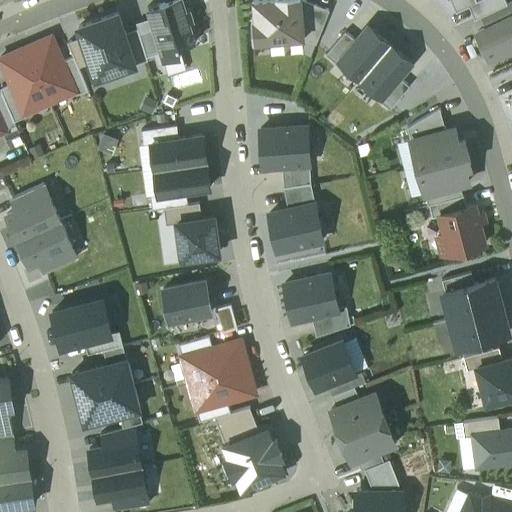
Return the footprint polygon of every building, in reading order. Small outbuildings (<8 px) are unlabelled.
[(151,3),(147,4),(151,16),(162,49),(164,56),(182,50),(180,44),(196,39),(190,19),(194,18),(190,7),(186,8),(183,0),(160,0),(159,0),(153,0),(150,1),(151,3)] [(254,0),(256,16),(252,17),(254,42),(269,41),(269,37),(303,34),(304,34),(301,0),(254,0)] [(329,7),(310,0),(301,0),(304,34),(303,34),(303,36),(306,37),(316,41),(329,7)] [(451,0),(456,10),(469,4),(477,0),(451,0)] [(507,2),(506,0),(477,0),(469,4),(474,17),(480,14),(507,2)] [(511,0),(510,0),(507,2),(480,14),(486,26),(511,13),(511,0)] [(118,11),(79,24),(82,35),(91,60),(96,75),(135,62),(125,30),(118,11)] [(511,13),(486,26),(477,30),(489,55),(511,44),(511,13)] [(151,16),(137,20),(138,26),(147,54),(162,49),(151,16)] [(369,23),(358,36),(356,38),(339,58),(340,58),(360,76),(390,41),(369,23)] [(138,26),(125,30),(135,62),(148,57),(147,54),(138,26)] [(356,38),(345,28),(326,51),(338,61),(340,58),(339,58),(356,38)] [(63,58),(52,33),(26,44),(50,99),(74,88),(76,88),(63,58)] [(74,53),(78,64),(91,60),(82,35),(68,40),(74,53)] [(411,60),(390,41),(360,76),(381,93),(382,94),(399,74),(411,60)] [(26,44),(0,55),(11,80),(24,110),(25,110),(50,99),(26,44)] [(78,64),(74,54),(63,58),(76,88),(74,88),(76,92),(88,87),(78,64)] [(410,83),(399,74),(382,94),(381,93),(379,96),(390,106),(410,83)] [(24,110),(11,80),(1,85),(2,88),(15,118),(27,113),(25,110),(24,110)] [(15,118),(2,88),(0,89),(0,114),(5,126),(16,122),(15,118)] [(440,106),(407,125),(411,137),(445,127),(440,106)] [(179,136),(177,123),(143,128),(144,141),(151,140),(179,136)] [(307,124),(260,127),(262,164),(283,162),(309,161),(307,124)] [(445,127),(411,137),(418,164),(467,151),(464,139),(459,140),(455,125),(445,127)] [(155,166),(207,159),(203,132),(179,136),(151,140),(155,166)] [(467,151),(418,164),(425,191),(460,182),(469,179),(465,164),(470,162),(467,151)] [(207,159),(155,166),(159,193),(187,189),(211,185),(207,159)] [(283,162),(284,185),(311,181),(309,161),(283,162)] [(288,207),(315,201),(311,181),(284,185),(288,207)] [(15,196),(20,208),(50,194),(45,182),(15,196)] [(460,182),(425,191),(428,202),(429,202),(463,193),(460,182)] [(189,201),(187,189),(159,193),(151,194),(153,206),(164,204),(189,201)] [(463,193),(429,202),(432,215),(440,213),(439,212),(467,205),(464,193),(463,193)] [(7,214),(18,238),(60,218),(50,194),(20,208),(7,214)] [(177,218),(202,215),(200,200),(189,201),(164,204),(166,222),(178,220),(177,218)] [(288,207),(269,211),(277,247),(322,237),(315,201),(288,207)] [(467,205),(439,212),(440,213),(445,233),(450,249),(450,250),(485,241),(477,213),(474,202),(467,205)] [(202,215),(177,218),(178,220),(182,255),(219,250),(214,213),(202,215)] [(60,218),(18,238),(30,262),(41,257),(72,243),(60,218)] [(445,233),(437,235),(442,251),(450,249),(445,233)] [(77,255),(72,243),(41,257),(47,269),(77,255)] [(471,270),(442,277),(445,289),(474,281),(471,270)] [(330,271),(284,281),(292,318),(312,314),(338,308),(338,306),(330,271)] [(445,289),(443,290),(446,303),(450,317),(502,303),(495,276),(474,281),(445,289)] [(205,277),(164,285),(170,318),(212,310),(205,277)] [(103,296),(52,309),(61,343),(84,337),(112,330),(111,329),(103,296)] [(502,303),(450,317),(457,344),(461,343),(490,335),(509,330),(502,303)] [(338,308),(312,314),(316,334),(351,323),(346,304),(338,306),(338,308)] [(84,337),(88,351),(104,348),(123,343),(120,327),(111,329),(112,330),(84,337)] [(181,353),(212,344),(209,333),(178,341),(181,353)] [(490,335),(461,343),(464,354),(493,347),(490,335)] [(181,353),(189,380),(250,363),(242,336),(212,344),(181,353)] [(343,338),(303,354),(316,387),(356,371),(343,338)] [(123,343),(104,348),(107,361),(123,357),(126,356),(123,343)] [(493,347),(464,354),(467,368),(478,365),(477,364),(502,358),(499,345),(493,347)] [(511,354),(502,358),(477,364),(478,365),(484,391),(487,400),(511,393),(511,354)] [(107,361),(72,370),(79,395),(129,382),(123,357),(107,361)] [(228,399),(258,391),(250,363),(189,380),(197,408),(228,399)] [(8,375),(0,376),(0,406),(8,405),(12,404),(8,375)] [(129,382),(79,395),(85,420),(120,411),(135,407),(129,382)] [(332,394),(337,405),(359,396),(354,386),(332,394)] [(337,405),(331,407),(341,433),(385,416),(375,390),(359,396),(337,405)] [(231,410),(228,399),(197,408),(200,419),(215,415),(231,410)] [(8,405),(0,406),(0,433),(12,432),(8,405)] [(135,407),(120,411),(123,425),(134,422),(143,420),(139,406),(135,407)] [(215,415),(226,443),(227,443),(227,442),(259,429),(249,406),(231,410),(215,415)] [(498,415),(462,420),(464,434),(473,433),(473,432),(500,429),(498,415)] [(385,416),(341,433),(352,459),(357,457),(379,449),(395,442),(385,416)] [(123,425),(101,431),(103,444),(137,438),(134,422),(123,425)] [(259,429),(227,442),(227,443),(232,456),(227,458),(233,472),(238,470),(243,484),(250,481),(282,469),(277,455),(282,453),(276,438),(271,440),(265,427),(259,429)] [(511,427),(500,429),(473,432),(473,433),(477,464),(511,459),(511,427)] [(12,432),(0,433),(0,449),(14,447),(12,432)] [(137,438),(103,444),(89,446),(94,471),(141,463),(137,438)] [(14,447),(0,449),(0,477),(30,473),(26,445),(14,447)] [(379,449),(357,457),(361,468),(366,467),(384,460),(379,449)] [(384,460),(366,467),(372,489),(400,489),(399,480),(390,458),(384,460)] [(141,463),(94,471),(99,496),(112,494),(112,493),(146,487),(141,463)] [(30,473),(0,477),(0,506),(22,503),(34,502),(30,473)] [(146,487),(112,493),(112,494),(115,506),(148,501),(146,487)] [(372,489),(357,489),(357,511),(402,511),(402,489),(400,489),(372,489)] [(511,511),(511,503),(491,494),(482,498),(470,492),(460,511),(511,511)] [(23,511),(22,503),(0,506),(0,511),(23,511)]
